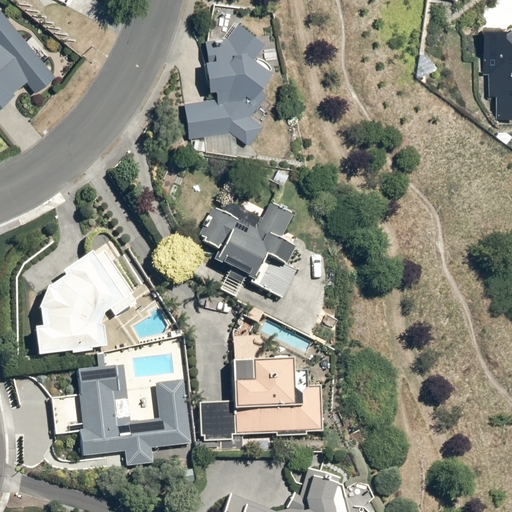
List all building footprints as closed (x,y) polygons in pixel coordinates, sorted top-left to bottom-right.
[(56,76),(1,10),(0,10),(0,107),(26,85),(36,95),(56,76)] [(214,99),(185,102),(190,139),(230,131),(248,145),(263,126),(251,116),(267,94),(259,88),(274,69),(256,58),(267,43),(242,23),(230,37),(206,39),(214,99)] [(487,34),(482,42),(485,97),(504,96),(511,87),(511,26),(500,34),(487,34)] [(256,229),(213,207),(197,240),(219,250),(213,263),(282,299),(296,270),(286,265),(295,247),(282,239),(294,215),(270,201),(256,229)] [(35,329),(38,356),(108,346),(104,326),(100,325),(106,314),(135,294),(105,251),(49,287),(40,308),(42,326),(35,329)] [(294,371),(293,359),(234,363),(235,401),(202,404),(203,436),(322,431),(321,385),(308,386),(307,371),(294,371)] [(124,364),(78,368),(84,429),(80,429),(82,456),(125,451),(128,466),(153,464),(152,449),(193,444),(183,380),(156,385),(161,418),(130,421),(124,364)] [(278,511),(232,495),(224,511),(348,511),(341,479),(307,469),(297,506),(278,511)]
